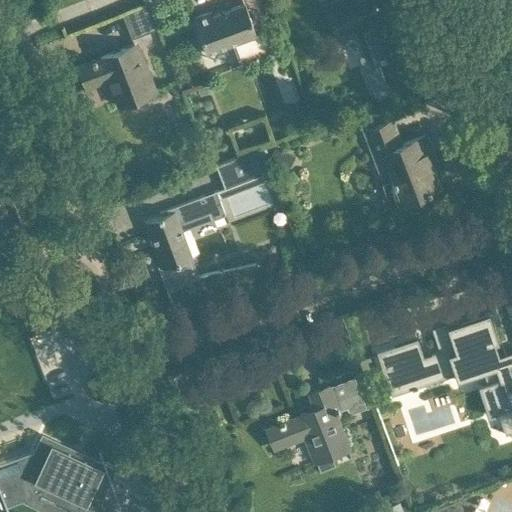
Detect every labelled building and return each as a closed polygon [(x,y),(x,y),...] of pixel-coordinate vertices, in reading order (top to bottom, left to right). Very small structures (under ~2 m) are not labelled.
[(384,0),(340,0),(326,5),(338,38),(355,32),(367,63),(379,58),(380,60),(384,58),(383,56),(400,50),(384,9),(387,8),(384,0)] [(207,52),(225,45),(234,42),(241,59),(270,48),(263,30),(256,33),(244,2),(212,14),(210,10),(193,17),(207,52)] [(131,39),(157,28),(147,4),(121,14),(131,39)] [(134,100),(155,92),(135,43),(100,57),(100,58),(77,67),(85,88),(108,79),(116,97),(131,91),(134,100)] [(402,202),(438,188),(426,154),(431,152),(425,135),(399,144),(390,121),(365,131),(380,169),(389,166),(395,181),(391,182),(392,186),(396,184),(402,202)] [(276,145),(268,160),(278,166),(286,151),(276,145)] [(224,188),(216,191),(219,197),(271,178),(268,170),(261,173),(256,161),(263,159),(259,148),(215,164),(224,188)] [(0,187),(9,184),(0,161),(0,187)] [(145,221),(154,246),(162,267),(159,268),(158,266),(157,266),(171,304),(172,304),(167,289),(199,277),(179,224),(208,213),(211,220),(225,215),(219,197),(216,191),(162,211),(163,214),(145,221)] [(417,338),(376,352),(384,377),(424,364),(429,378),(453,370),(454,374),(455,375),(482,366),(483,371),(487,382),(478,385),(479,389),(480,388),(489,415),(497,413),(497,414),(498,414),(505,434),(511,431),(511,374),(509,375),(505,364),(511,361),(511,348),(496,354),(492,344),(499,341),(488,309),(482,311),(483,314),(435,330),(436,332),(440,330),(446,348),(439,351),(430,353),(431,354),(423,357),(417,338)] [(315,462),(334,455),(349,449),(335,413),(338,412),(338,411),(346,408),(348,415),(366,408),(354,377),(310,393),(316,408),(308,411),(297,416),(298,417),(289,421),(288,419),(278,423),(279,425),(268,429),(269,431),(268,432),(272,444),(274,444),(275,446),(305,435),(315,462)] [(27,469),(0,479),(0,494),(4,505),(36,492),(73,508),(74,511),(102,511),(98,501),(113,469),(84,456),(82,461),(68,455),(71,449),(42,436),(27,469)] [(377,497),(381,509),(405,501),(398,481),(387,485),(390,492),(377,497)]
